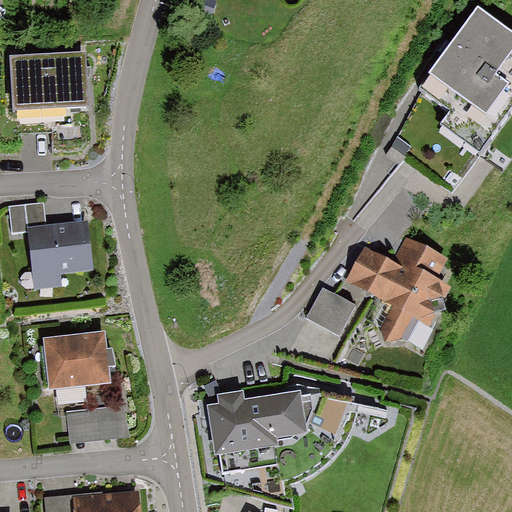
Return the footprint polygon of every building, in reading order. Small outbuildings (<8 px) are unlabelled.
[(511,36),(478,12),(419,92),(450,114),(440,128),(481,157),(511,114),(511,36)] [(90,111),(87,56),(10,59),(13,115),(17,115),(17,126),(52,124),(51,113),(90,111)] [(28,230),(47,228),(44,204),(9,208),(13,235),(29,233),(28,230)] [(47,228),(28,230),(29,233),(35,291),(63,288),(62,276),(94,273),(89,224),(47,228)] [(365,247),(345,284),(392,309),(381,328),(386,346),(402,341),(413,321),(432,331),(454,290),(440,282),(451,261),(405,236),(392,262),(365,247)] [(357,308),(323,290),(307,320),(340,338),(357,308)] [(107,335),(44,342),(50,394),(112,387),(110,370),(116,369),(113,352),(109,352),(107,335)] [(207,408),(215,459),(220,458),(223,476),(278,468),(276,450),(279,450),(278,442),(308,437),(301,395),(246,403),(245,393),(217,398),(218,406),(207,408)] [(124,406),(67,414),(71,446),(131,440),(124,406)] [(142,511),(140,493),(73,499),(74,511),(142,511)] [(74,511),(73,499),(45,501),(46,511),(74,511)]
